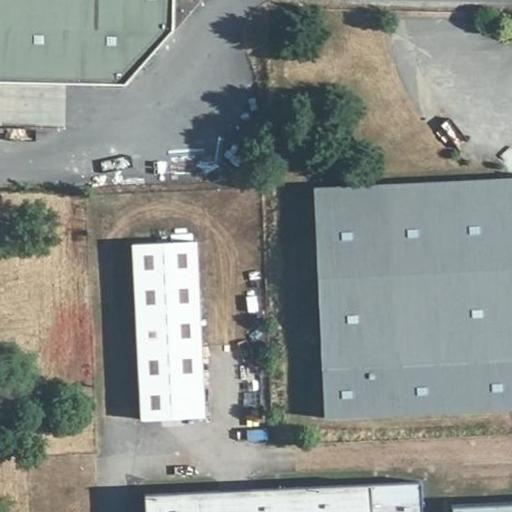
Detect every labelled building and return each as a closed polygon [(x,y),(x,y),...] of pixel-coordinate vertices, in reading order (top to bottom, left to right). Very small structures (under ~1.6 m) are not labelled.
[(0,0),(0,87),(126,91),(174,35),(174,0),(0,0)] [(221,88),(225,116),(245,114),(241,85),(221,88)] [(511,408),(511,179),(313,189),(324,417),(511,408)] [(132,245),(140,421),(204,416),(194,242),(132,245)] [(421,511),(420,481),(143,496),(144,511),(511,511),(511,502),(451,506),(450,511),(421,511)]
